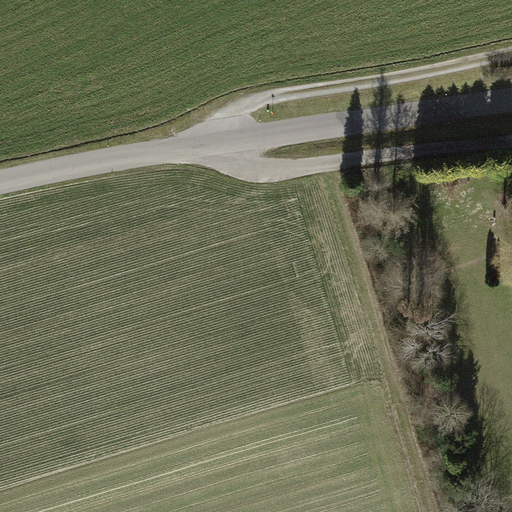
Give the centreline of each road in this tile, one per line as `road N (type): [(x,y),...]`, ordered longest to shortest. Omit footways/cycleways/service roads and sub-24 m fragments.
road 1 (unclassified): [(511,99),(0,180)]
road 2 (track): [(228,148),(227,129),(270,101),(511,61)]
road 3 (track): [(228,148),(242,166),(268,177),(511,147)]
